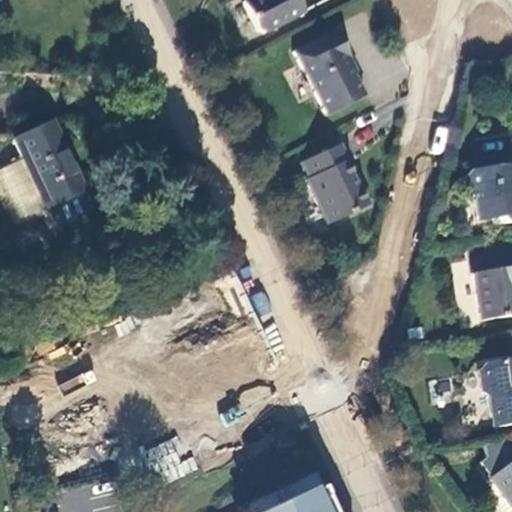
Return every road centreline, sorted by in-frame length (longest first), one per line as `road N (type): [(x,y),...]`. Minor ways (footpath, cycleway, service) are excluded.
road 1 (tertiary): [(133,0),(378,511)]
road 2 (residential): [(420,145),(459,0)]
